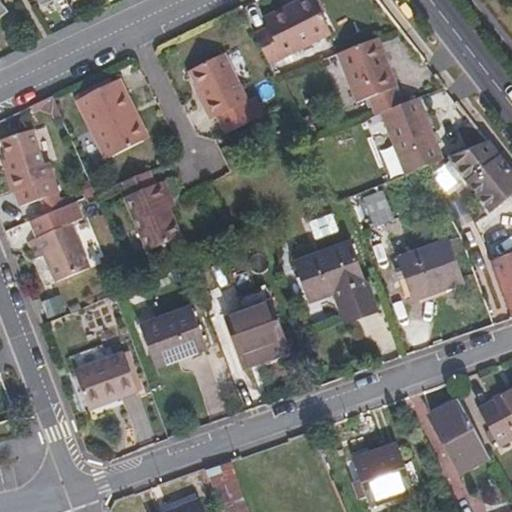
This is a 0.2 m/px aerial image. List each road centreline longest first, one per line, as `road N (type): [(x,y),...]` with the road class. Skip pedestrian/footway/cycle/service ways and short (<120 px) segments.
road 1 (residential): [(79,489),(511,337)]
road 2 (residential): [(0,283),(79,489)]
road 3 (residential): [(195,0),(0,94)]
road 4 (primary): [(430,0),(511,105)]
